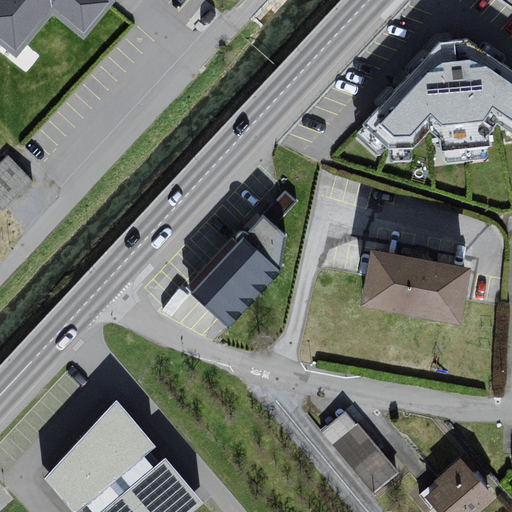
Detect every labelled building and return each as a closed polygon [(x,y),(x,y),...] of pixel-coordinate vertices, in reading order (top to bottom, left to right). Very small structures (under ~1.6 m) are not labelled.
[(0,0),(0,35),(14,48),(53,4),(80,28),(104,0),(0,0)] [(441,43),(358,136),(377,153),(388,149),(392,158),(411,161),(413,146),(432,128),(440,137),(442,150),(445,149),(446,161),(488,156),(487,146),(490,146),(489,134),(495,122),(511,132),(511,72),(467,42),(441,43)] [(10,151),(0,159),(0,200),(4,205),(34,177),(10,151)] [(273,225),(194,294),(239,336),(287,277),(290,243),(273,225)] [(484,275),(373,258),(367,306),(473,329),(484,275)] [(198,511),(209,503),(116,386),(37,475),(68,511),(198,511)] [(351,406),(323,425),(370,492),(398,472),(351,406)] [(493,511),(502,505),(466,463),(436,486),(444,495),(434,501),(442,511),(493,511)]
